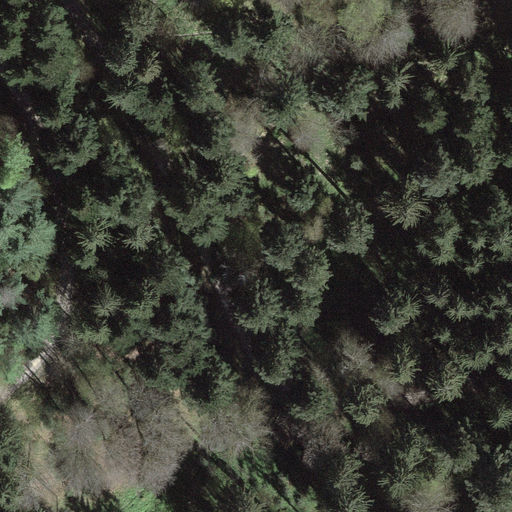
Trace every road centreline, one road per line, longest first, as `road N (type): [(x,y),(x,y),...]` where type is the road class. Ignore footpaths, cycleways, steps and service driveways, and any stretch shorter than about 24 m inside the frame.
road 1 (track): [(511,372),(342,406),(282,385),(246,336),(177,182),(74,0)]
road 2 (track): [(0,398),(29,375),(56,325),(68,261),(44,126),(0,69)]
